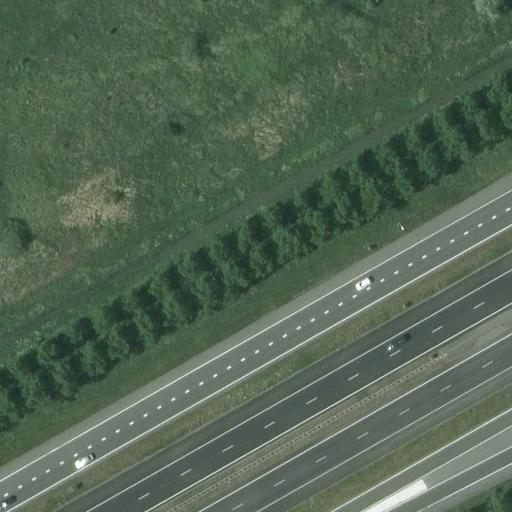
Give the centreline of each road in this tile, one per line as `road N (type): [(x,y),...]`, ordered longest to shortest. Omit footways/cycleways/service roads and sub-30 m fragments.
road 1 (motorway): [(511,215),(0,508)]
road 2 (motorway): [(511,288),(120,511)]
road 3 (motorway): [(231,511),(511,351)]
road 4 (motorway): [(350,511),(511,418)]
road 5 (motorway): [(397,511),(511,454)]
